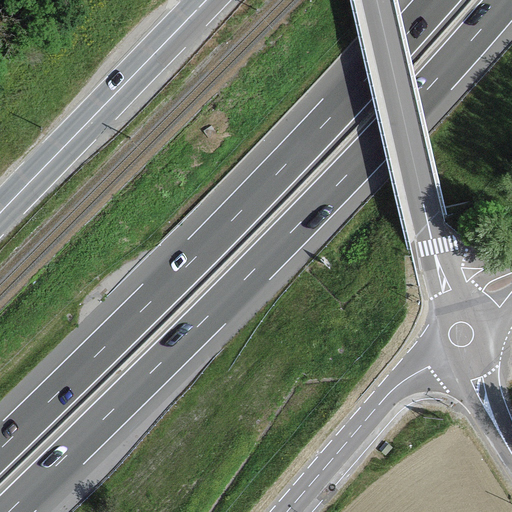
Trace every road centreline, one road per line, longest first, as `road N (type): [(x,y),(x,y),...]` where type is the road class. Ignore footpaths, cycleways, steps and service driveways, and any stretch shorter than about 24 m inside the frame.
road 1 (motorway): [(11,511),(377,146),(508,0)]
road 2 (motorway): [(438,0),(0,447)]
road 3 (primary): [(0,215),(205,0)]
road 4 (tertiary): [(376,0),(438,257)]
road 5 (tertiary): [(461,334),(371,412),(286,511)]
road 6 (tertiary): [(461,334),(511,450)]
